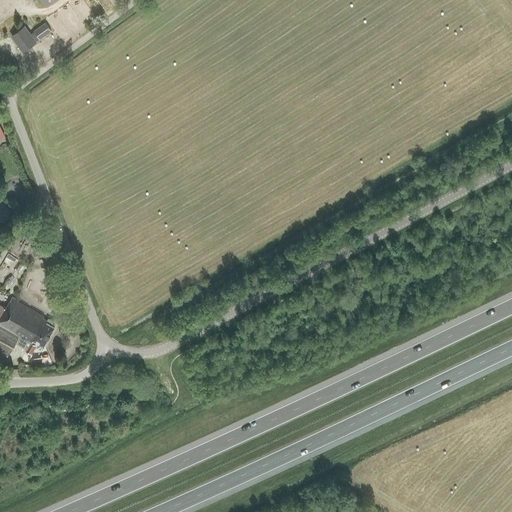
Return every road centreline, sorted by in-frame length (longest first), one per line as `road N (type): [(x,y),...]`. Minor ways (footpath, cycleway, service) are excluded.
road 1 (motorway): [(511,306),(67,511)]
road 2 (tertiary): [(107,345),(130,353),(164,348),(511,162)]
road 3 (motorway): [(160,511),(511,348)]
road 4 (tertiary): [(107,345),(0,85)]
road 5 (unclassified): [(0,382),(79,378),(107,345)]
